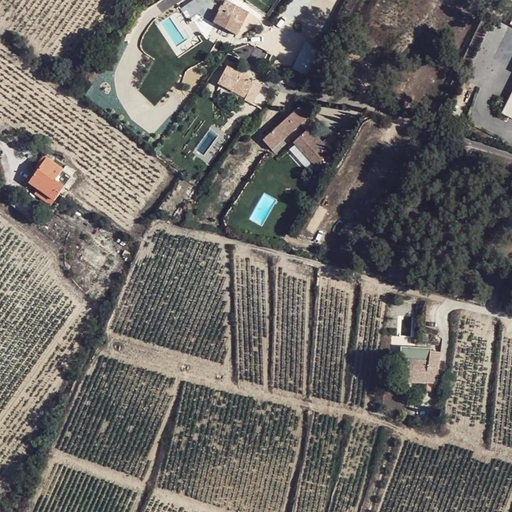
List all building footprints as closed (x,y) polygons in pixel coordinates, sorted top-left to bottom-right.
[(232,12),(236,6),(227,1),(221,12),(222,13),(225,8),(232,12)] [(236,35),(248,13),(236,6),(232,12),(225,8),(222,13),(221,12),(215,23),(236,35)] [(293,45),(281,63),(299,75),(311,56),(293,45)] [(228,66),(218,84),(232,91),(236,85),(249,92),(245,100),(252,104),(263,85),(249,78),(250,76),(238,69),(237,71),(228,66)] [(301,106),(263,139),(273,150),(301,124),(304,121),(310,116),(301,106)] [(332,151),(304,121),(301,124),(307,131),(301,136),(321,159),(322,160),(332,151)] [(314,165),(321,159),(301,136),(294,142),(314,165)] [(39,189),(54,200),(64,186),(55,180),(63,170),(46,158),(30,183),(39,189)] [(51,205),(54,200),(39,189),(35,194),(51,205)] [(399,360),(405,360),(417,361),(428,361),(429,362),(429,368),(438,369),(440,353),(433,352),(433,348),(400,347),(399,360)] [(427,384),(427,388),(434,388),(434,385),(437,384),(437,377),(438,369),(429,368),(429,362),(428,361),(417,361),(405,360),(403,381),(427,384)]
